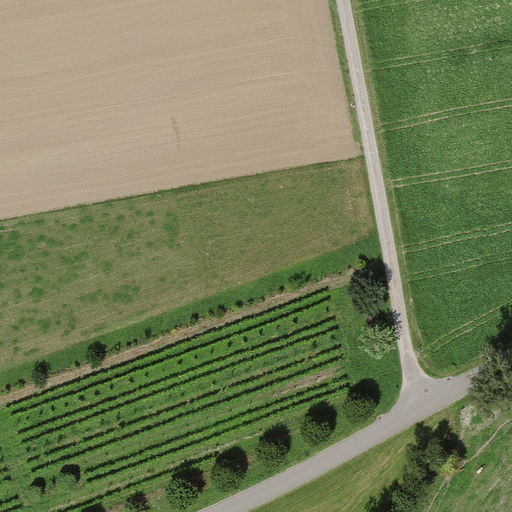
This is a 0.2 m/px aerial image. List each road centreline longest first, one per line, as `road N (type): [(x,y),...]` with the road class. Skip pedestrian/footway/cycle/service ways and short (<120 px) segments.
road 1 (track): [(418,412),(342,0)]
road 2 (unclassified): [(222,511),(511,362)]
